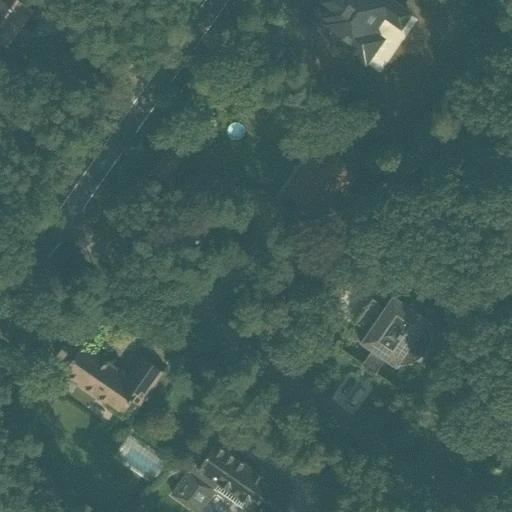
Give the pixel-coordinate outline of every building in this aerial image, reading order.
[(0,0),(0,36),(13,44),(37,3),(32,0),(0,0)] [(409,5),(401,0),(318,0),(308,19),(378,59),(409,5)] [(148,173),(219,216),(241,180),(169,137),(148,173)] [(318,212),(356,165),(325,141),(287,187),(318,212)] [(390,382),(435,321),(387,286),(342,347),(390,382)] [(143,407),(167,370),(139,352),(127,369),(82,340),(60,373),(124,415),(133,400),(143,407)] [(190,472),(251,511),(285,511),(301,488),(216,432),(190,472)]
